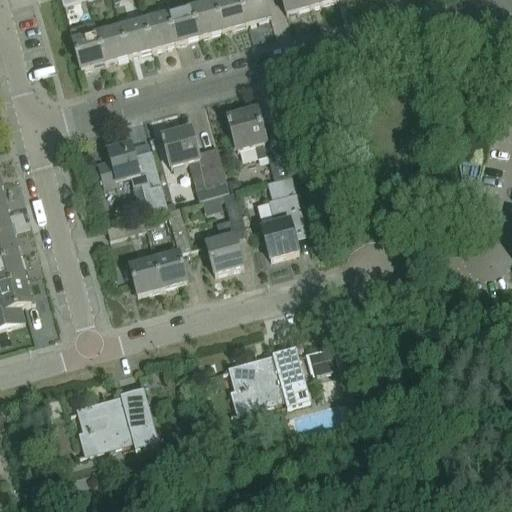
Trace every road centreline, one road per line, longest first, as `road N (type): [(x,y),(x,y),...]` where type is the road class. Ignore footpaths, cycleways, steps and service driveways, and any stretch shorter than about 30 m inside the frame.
road 1 (residential): [(30,133),(511,1)]
road 2 (residential): [(91,355),(378,277)]
road 3 (residential): [(91,355),(30,133)]
